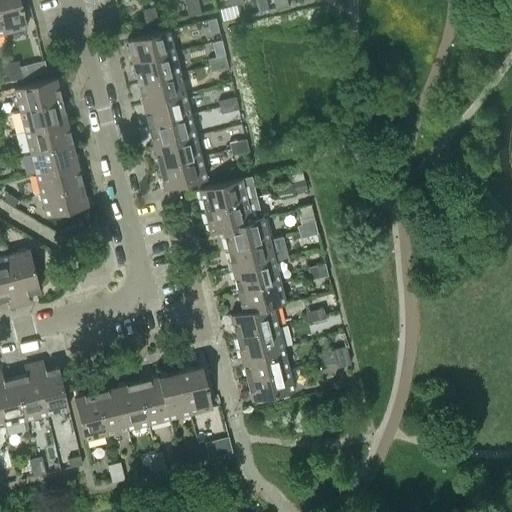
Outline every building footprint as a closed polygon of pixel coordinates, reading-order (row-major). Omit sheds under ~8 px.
[(18,0),(0,0),(0,17),(4,32),(26,27),(18,0)] [(265,0),(257,0),(260,11),(268,9),(265,0)] [(198,4),(185,7),(187,16),(200,13),(198,4)] [(141,9),(143,18),(156,15),(154,6),(141,9)] [(156,15),(143,18),(145,26),(158,23),(156,15)] [(214,17),(206,20),(209,32),(218,30),(214,17)] [(126,40),(131,62),(173,51),(168,29),(126,40)] [(220,40),(212,43),(214,51),(222,48),(220,40)] [(173,51),(131,62),(137,83),(178,72),(173,51)] [(224,54),(215,56),(218,69),(227,67),(224,54)] [(210,71),(218,69),(215,56),(206,59),(210,71)] [(5,63),(7,72),(19,69),(17,60),(5,63)] [(42,60),(31,63),(34,74),(45,71),(42,60)] [(19,69),(7,72),(9,80),(21,77),(19,69)] [(178,72),(137,83),(142,104),(184,93),(178,72)] [(13,88),(18,110),(60,99),(55,77),(13,88)] [(184,93),(142,104),(147,125),(189,114),(184,93)] [(234,96),(226,98),(229,111),(237,109),(234,96)] [(220,113),(229,111),(226,98),(217,101),(220,113)] [(60,99),(18,110),(24,131),(66,120),(60,99)] [(189,114),(147,125),(152,146),(194,135),(189,114)] [(66,120),(24,131),(29,152),(71,141),(66,120)] [(194,135),(152,146),(158,166),(199,156),(194,135)] [(245,138),(236,140),(239,153),(248,151),(245,138)] [(231,155),(239,153),(236,140),(228,142),(231,155)] [(71,141),(29,152),(34,173),(76,162),(71,141)] [(199,156),(158,166),(163,189),(205,178),(199,156)] [(76,162),(34,173),(39,194),(81,183),(76,162)] [(250,175),(240,178),(198,188),(203,210),(256,197),(250,175)] [(290,182),(282,184),(285,196),(293,194),(290,182)] [(81,183),(39,194),(45,216),(87,205),(81,183)] [(282,184),(273,186),(276,198),(285,196),(282,184)] [(6,192),(1,200),(12,207),(17,199),(6,192)] [(261,217),(256,197),(203,210),(209,232),(221,229),(221,228),(250,221),(250,220),(261,217)] [(268,238),(262,216),(261,217),(250,220),(250,221),(221,228),(221,229),(226,249),(268,238)] [(313,221),(304,223),(308,235),(316,233),(313,221)] [(82,223),(70,227),(72,235),(84,232),(82,223)] [(304,223),(296,225),(299,237),(308,235),(304,223)] [(268,238),(226,249),(231,270),(273,259),(268,238)] [(28,248),(6,254),(19,305),(28,303),(26,293),(39,290),(28,248)] [(6,254),(0,255),(0,299),(7,298),(10,307),(19,305),(6,254)] [(273,259),(231,270),(236,291),(278,280),(273,259)] [(324,262),(315,265),(318,277),(327,275),(324,262)] [(52,278),(61,275),(58,263),(49,265),(52,278)] [(318,277),(315,265),(306,267),(309,279),(318,277)] [(278,280),(236,291),(241,311),(242,312),(271,304),(272,305),(284,302),(278,280)] [(229,314),(235,336),(277,325),(272,305),(271,304),(242,312),(241,311),(229,314)] [(322,308),(313,310),(316,322),(325,320),(322,308)] [(313,310),(305,312),(308,324),(316,322),(313,310)] [(277,325),(235,336),(240,357),(282,346),(277,325)] [(282,346),(240,357),(245,378),(287,367),(282,346)] [(334,356),(345,353),(344,347),(324,352),(327,364),(335,362),(334,356)] [(327,364),(324,352),(315,354),(318,366),(327,364)] [(348,364),(345,353),(334,356),(335,362),(337,367),(348,364)] [(41,360),(32,362),(45,413),(67,408),(57,366),(44,369),(41,360)] [(25,374),(14,376),(24,419),(45,413),(32,362),(23,364),(25,374)] [(201,365),(179,370),(189,412),(211,407),(201,365)] [(287,367),(245,378),(250,400),(293,389),(287,367)] [(179,370),(158,375),(168,417),(189,412),(179,370)] [(0,371),(0,410),(3,424),(24,419),(14,376),(2,379),(0,371)] [(158,375),(137,381),(147,423),(168,417),(158,375)] [(137,381),(116,386),(126,428),(147,423),(137,381)] [(116,386),(95,391),(105,433),(126,428),(116,386)] [(73,397),(83,439),(105,433),(95,391),(73,397)] [(191,443),(193,452),(205,449),(203,440),(191,443)] [(205,449),(193,452),(195,461),(207,458),(205,449)] [(149,454),(151,462),(163,459),(161,451),(149,454)] [(81,464),(79,455),(67,458),(69,467),(81,464)] [(28,459),(30,467),(42,464),(40,456),(28,459)] [(163,459),(151,462),(153,471),(165,468),(163,459)] [(107,464),(109,473),(121,470),(119,461),(107,464)] [(42,464),(30,467),(32,476),(44,473),(42,464)] [(121,470),(109,473),(111,481),(123,478),(121,470)]
